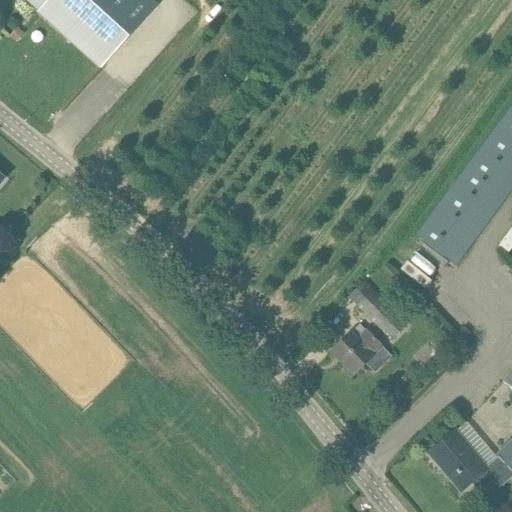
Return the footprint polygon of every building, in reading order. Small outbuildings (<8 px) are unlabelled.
[(26,0),(37,9),(100,67),(129,35),(150,12),(156,5),(149,0),(26,0)] [(511,107),(417,237),(456,265),(511,188),(511,107)] [(511,229),(499,247),(509,254),(511,249),(511,229)] [(349,297),(391,341),(406,325),(365,282),(349,297)] [(354,376),(369,362),(383,348),(366,331),(356,340),(350,334),(331,353),(354,376)] [(511,390),(511,372),(503,383),(511,390)] [(457,431),(430,454),(462,492),(471,484),(480,494),(493,482),(500,490),(511,478),(511,473),(496,457),(487,466),(457,431)] [(511,442),(496,457),(511,473),(511,442)]
